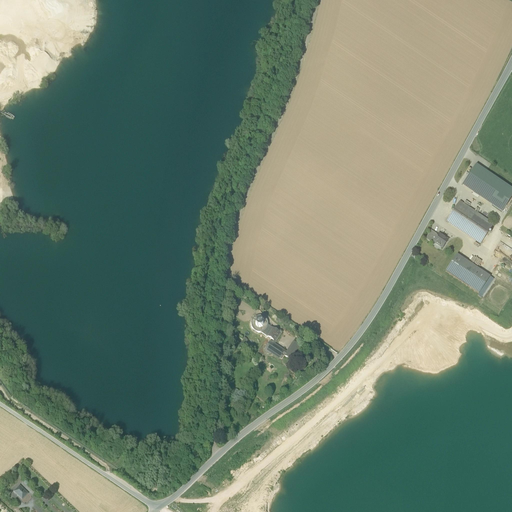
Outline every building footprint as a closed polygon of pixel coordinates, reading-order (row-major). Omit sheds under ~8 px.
[(462,186),(502,213),(511,197),(511,189),(476,165),(462,186)] [(460,202),(447,222),(480,244),(493,225),(460,202)] [(443,249),(448,241),(438,234),(438,236),(431,231),(425,239),(432,244),(433,243),(443,249)] [(511,237),(506,233),(494,251),(511,262),(511,237)] [(493,279),(457,255),(446,272),(479,294),(478,296),(480,298),(493,279)] [(261,333),(263,333),(265,332),(268,327),(268,326),(268,322),(266,319),(262,316),(259,316),(256,317),(254,318),(251,322),(251,325),(252,328),(253,331),(256,333),(259,334),(261,333)] [(263,333),(261,333),(268,338),(270,339),(273,341),(272,344),(271,343),(269,347),(271,348),(269,350),(272,352),(271,353),(280,359),(282,355),(284,352),(274,345),(281,334),(268,326),(268,327),(265,332),(263,333)] [(287,354),(284,352),(282,355),(283,356),(291,361),(300,347),(294,343),(287,354)] [(306,360),(302,357),(297,364),(301,366),(306,360)] [(20,487),(14,492),(22,500),(28,495),(20,487)] [(28,494),(22,501),(26,504),(32,497),(28,494)]
